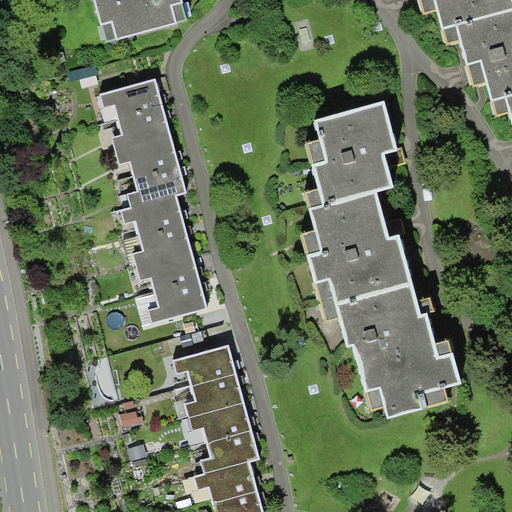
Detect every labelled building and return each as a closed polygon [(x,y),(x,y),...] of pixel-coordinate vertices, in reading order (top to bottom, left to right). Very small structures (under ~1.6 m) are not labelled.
[(94,0),(106,43),(188,20),(182,0),(94,0)] [(511,0),(443,0),(452,34),(469,30),(479,70),(492,67),(501,105),(511,102),(511,0)] [(160,83),(102,99),(161,319),(209,306),(180,199),(191,196),(160,83)] [(391,114),(333,130),(343,168),(327,173),(337,208),(317,214),(327,251),(309,256),(320,294),(334,290),(352,357),(361,354),(373,395),(391,390),(399,422),(436,411),(433,398),(473,387),(465,356),(447,361),(436,320),(427,323),(405,244),(393,247),(376,188),(398,182),(391,154),(401,151),(391,114)] [(233,346),(174,361),(213,511),(264,511),(252,463),(263,460),(233,346)]
